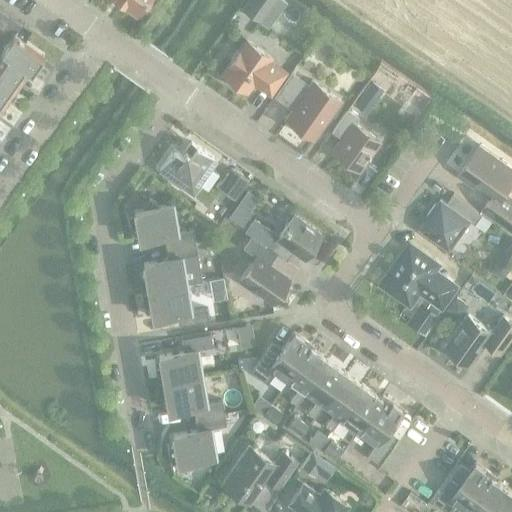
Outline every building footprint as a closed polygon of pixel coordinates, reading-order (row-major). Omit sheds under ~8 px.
[(119,0),(135,12),(143,0),(119,0)] [(245,0),(241,7),(259,19),(272,0),(245,0)] [(0,112),(28,73),(30,74),(43,55),(14,34),(0,53),(1,54),(0,55),(0,112)] [(315,35),(308,45),(323,55),(330,45),(315,35)] [(227,80),(230,83),(234,86),(238,87),(239,85),(246,90),(253,80),(270,92),(285,71),(268,59),(270,56),(246,39),(238,50),(237,50),(230,60),(231,61),(222,73),(229,77),(227,80)] [(285,118),(313,137),(340,99),(312,79),(308,84),(291,72),(275,95),(292,107),(285,118)] [(371,80),(363,92),(374,100),(382,88),(371,80)] [(341,138),(331,150),(358,169),(379,140),(353,122),(358,116),(347,108),(331,130),(341,138)] [(173,148),(159,168),(184,185),(183,187),(193,194),(200,184),(198,183),(215,159),(196,145),(191,141),(185,149),(182,154),(173,148)] [(491,197),(483,208),(511,228),(511,197),(504,192),(511,180),(511,167),(480,144),(459,174),(491,197)] [(231,167),(217,187),(233,199),(248,178),(231,167)] [(421,228),(450,249),(471,220),(476,223),(483,213),(454,193),(447,202),(443,199),(440,203),(437,204),(428,214),(430,216),(421,228)] [(163,233),(165,246),(194,241),(191,228),(175,231),(171,203),(158,205),(149,198),(143,208),(129,210),(129,219),(132,229),(136,227),(138,238),(163,233)] [(228,215),(241,224),(253,207),(241,198),(228,215)] [(253,216),(244,229),(252,234),(265,244),(277,253),(286,260),(293,250),(304,258),(322,233),(294,214),(279,235),(253,216)] [(277,253),(265,244),(252,234),(243,246),(256,255),(240,278),(273,301),(289,278),(269,264),(277,253)] [(511,239),(502,254),(511,261),(511,239)] [(144,272),(139,272),(139,278),(140,284),(141,290),(184,283),(200,280),(196,253),(194,241),(165,246),(167,258),(142,262),(144,272)] [(395,263),(398,265),(384,284),(411,304),(423,287),(432,294),(433,299),(442,306),(457,285),(433,268),(437,262),(410,242),(395,263)] [(222,277),(208,279),(210,289),(224,287),(222,277)] [(184,283),(141,290),(145,308),(150,307),(151,316),(175,312),(177,325),(207,319),(205,307),(189,310),(184,283)] [(455,295),(446,307),(458,316),(463,309),(461,300),(455,295)] [(407,320),(427,333),(441,313),(421,299),(407,320)] [(445,346),(470,364),(486,342),(501,352),(511,336),(511,320),(504,315),(492,331),(469,314),(445,346)] [(237,325),(240,346),(255,344),(251,322),(237,325)] [(275,370),(287,379),(311,346),(313,344),(294,331),(281,350),(271,342),(250,371),(267,383),(275,370)] [(155,373),(156,382),(201,375),(196,348),(212,345),(210,333),(180,337),(183,350),(158,354),(159,364),(155,365),(155,373)] [(296,404),(305,392),(329,359),(311,346),(287,379),(298,387),(289,399),(296,404)] [(313,416),(322,404),(346,371),(329,359),(305,392),(315,399),(307,412),(313,416)] [(331,429),(340,417),(363,384),(346,371),(322,404),(333,412),(324,424),(331,429)] [(192,404),(194,416),(223,412),(221,399),(205,402),(201,375),(156,382),(158,391),(161,400),(165,399),(167,409),(192,404)] [(349,442),(357,429),(381,396),(380,396),(363,384),(340,417),(351,424),(342,437),(349,442)] [(381,396),(357,429),(375,442),(367,454),(377,462),(394,438),(384,431),(401,407),(382,394),(380,396),(381,396)] [(271,403),(264,414),(276,422),(283,411),(271,403)] [(223,412),(194,416),(196,429),(171,433),(173,443),(168,444),(169,453),(171,462),(186,460),(195,467),(201,457),(214,455),(209,427),(225,424),(223,412)] [(308,424),(294,414),(287,424),(301,434),(308,424)] [(317,429),(309,440),(318,447),(326,436),(317,429)] [(330,440),(323,451),(336,460),(343,449),(330,440)] [(221,481),(248,500),(265,476),(278,486),(296,460),(282,449),(274,461),(249,443),(221,481)] [(311,449),(300,465),(314,475),(325,459),(311,449)] [(459,465),(433,501),(443,508),(448,511),(450,511),(459,501),(470,509),(493,476),(494,476),(495,474),(476,461),(469,472),(459,465)] [(493,511),(511,488),(494,476),(493,476),(470,509),(467,511),(493,511)] [(288,502),(301,511),(342,511),(349,504),(324,486),(319,493),(303,481),(288,502)] [(511,511),(511,489),(511,488),(493,511),(511,511)]
